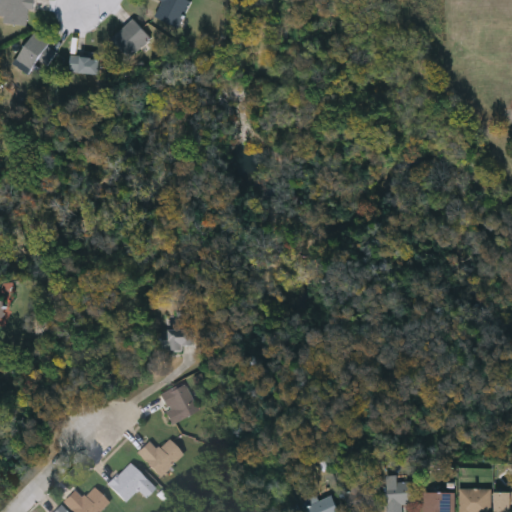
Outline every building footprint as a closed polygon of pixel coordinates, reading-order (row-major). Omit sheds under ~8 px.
[(0,21),(0,0),(33,0),(33,10),(25,10),(25,21),(0,21)] [(188,0),(175,25),(154,14),(161,0),(188,0)] [(150,36),(129,57),(110,38),(131,17),(150,36)] [(36,57),(28,72),(13,63),(31,31),(57,46),(47,63),(36,57)] [(99,73),(68,71),(69,54),(100,56),(99,73)] [(0,325),(4,327),(5,323),(0,321),(8,302),(0,298),(0,325)] [(194,344),(183,344),(183,349),(167,349),(167,326),(194,326),(194,344)] [(171,422),(158,393),(185,381),(197,411),(171,422)] [(160,475),(136,451),(148,438),(158,448),(168,437),(183,452),(160,475)] [(146,496),(137,488),(125,500),(107,482),(129,460),(155,487),(146,496)] [(396,479),(414,479),(415,500),(402,501),(402,511),(386,511),(386,473),(396,472),(396,479)] [(377,504),(364,507),(365,511),(349,511),(343,485),(372,479),(377,504)] [(108,500),(96,511),(76,511),(63,499),(74,488),(82,496),(93,485),(108,500)] [(491,486),(491,511),(459,511),(459,486),(491,486)] [(511,511),(495,511),(495,489),(511,489),(511,511)] [(455,511),(422,511),(422,490),(455,490),(455,511)] [(340,511),(307,511),(304,505),(331,493),(340,511)]
